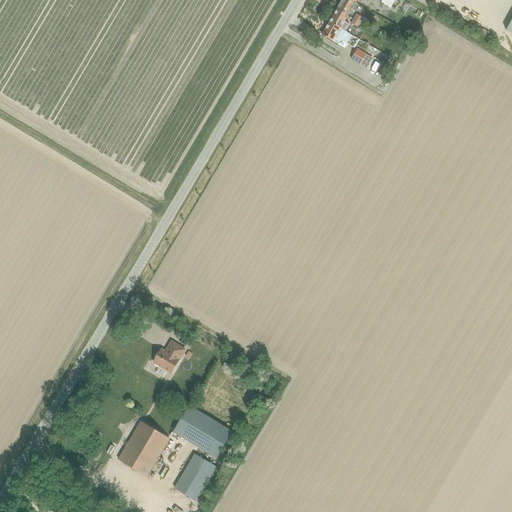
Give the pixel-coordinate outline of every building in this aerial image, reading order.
[(348,16),(356,3),(351,0),(342,0),(337,9),(348,16)] [(345,22),(348,16),(337,9),(329,22),(346,32),(345,31),(349,24),(345,22)] [(359,23),(362,18),(356,14),(353,19),(359,23)] [(357,27),(359,23),(353,19),(350,23),(357,27)] [(342,39),(346,32),(329,22),(322,35),(344,48),(347,42),(342,39)] [(351,60),(360,65),(367,69),(373,59),(357,49),(351,60)] [(178,360),(184,350),(172,342),(166,352),(161,350),(153,363),(171,373),(179,361),(178,360)] [(215,458),(232,432),(189,406),(173,432),(215,458)] [(147,477),(169,439),(141,422),(118,460),(147,477)] [(195,501),(215,467),(194,454),(174,488),(195,501)]
